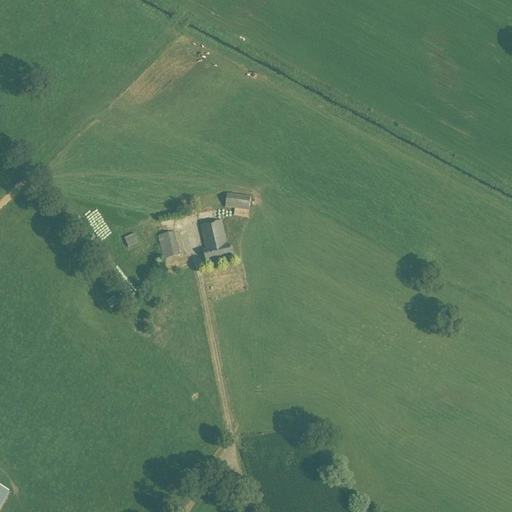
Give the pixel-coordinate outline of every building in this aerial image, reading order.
[(251,197),(227,194),(225,208),(235,209),(234,217),(248,219),(248,218),(251,197)] [(227,246),(222,222),(201,227),(206,250),(205,251),(208,262),(232,257),(230,246),(227,246)] [(164,260),(178,257),(173,233),(158,237),(164,260)] [(127,248),(138,244),(134,234),(124,239),(127,248)] [(145,289),(151,287),(149,279),(143,281),(145,289)] [(0,506),(8,491),(0,486),(0,506)]
